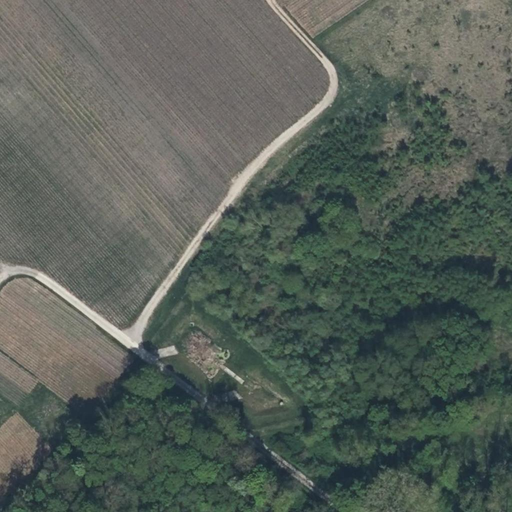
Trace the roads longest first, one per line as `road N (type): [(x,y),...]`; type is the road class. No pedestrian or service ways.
road 1 (track): [(276,0),(336,67),(329,103),(265,152),(218,208),(130,341)]
road 2 (unclassified): [(334,511),(34,270)]
